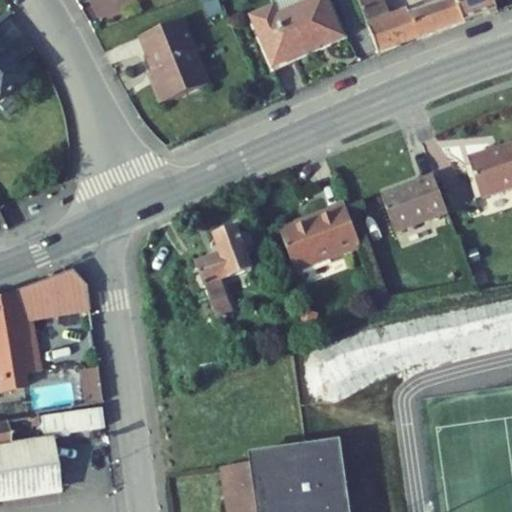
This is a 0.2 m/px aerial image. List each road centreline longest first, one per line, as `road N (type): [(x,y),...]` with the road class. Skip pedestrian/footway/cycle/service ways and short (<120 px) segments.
road 1 (tertiary): [(511,50),(139,209)]
road 2 (residential): [(104,224),(144,511)]
road 3 (residential): [(42,0),(139,209)]
